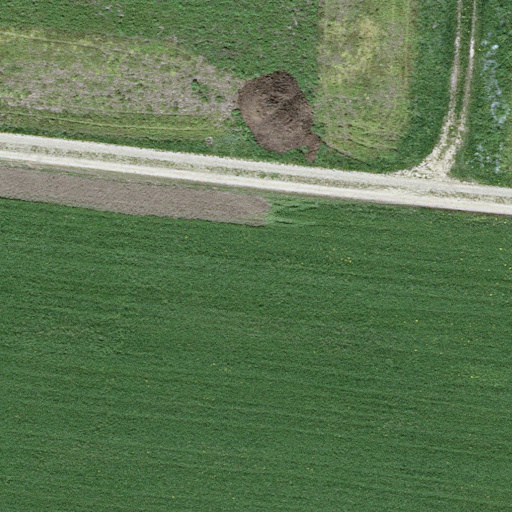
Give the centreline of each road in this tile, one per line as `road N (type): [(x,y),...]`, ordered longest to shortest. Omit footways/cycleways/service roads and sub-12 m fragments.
road 1 (track): [(0,151),(511,206)]
road 2 (track): [(405,194),(449,138),(461,0)]
